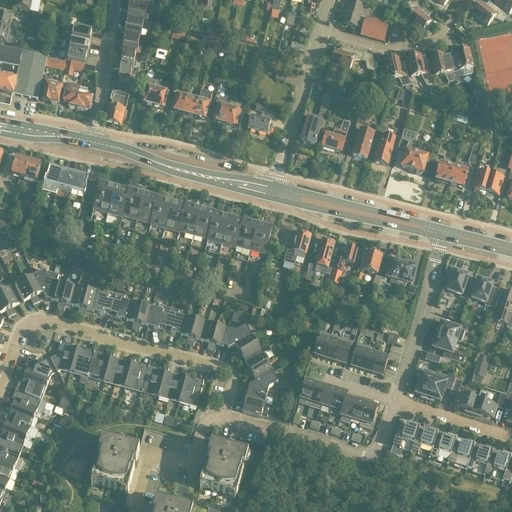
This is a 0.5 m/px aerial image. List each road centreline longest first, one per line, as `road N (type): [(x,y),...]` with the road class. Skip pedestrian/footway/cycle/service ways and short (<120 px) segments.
road 1 (residential): [(234,381),(228,369),(44,320),(29,323),(0,389)]
road 2 (residential): [(396,402),(377,456),(225,418)]
road 3 (primary): [(271,191),(92,142)]
road 4 (primary): [(271,191),(300,206),(442,234)]
road 5 (primary): [(442,234),(303,192),(271,191)]
road 6 (residential): [(442,234),(396,402)]
road 7 (residential): [(320,31),(382,49),(434,41),(469,0)]
road 8 (residential): [(271,191),(320,31)]
road 9 (residential): [(225,418),(207,422),(197,463),(160,461),(150,500),(136,511)]
road 10 (residential): [(92,142),(114,0)]
road 11 (residential): [(396,402),(511,438)]
